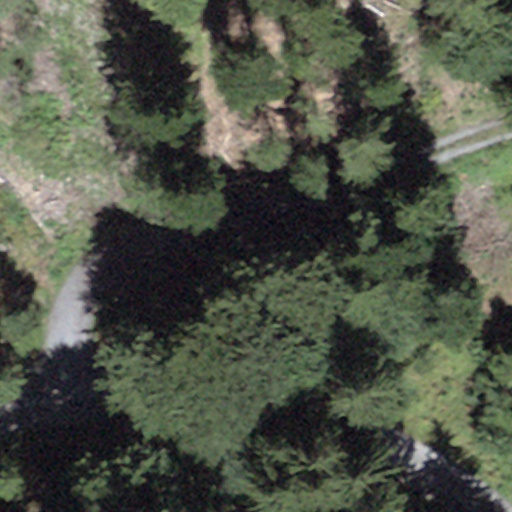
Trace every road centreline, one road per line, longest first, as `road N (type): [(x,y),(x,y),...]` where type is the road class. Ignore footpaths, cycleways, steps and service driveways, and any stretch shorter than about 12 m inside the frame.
road 1 (track): [(511,129),(154,242),(95,277),(73,303),(60,413)]
road 2 (unclassified): [(0,424),(197,400),(282,409),(357,432),(480,511)]
